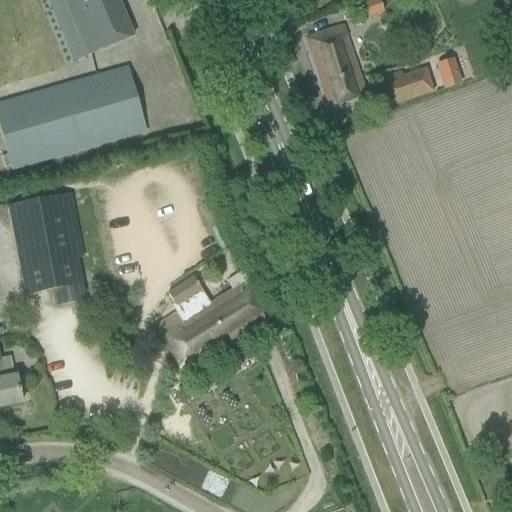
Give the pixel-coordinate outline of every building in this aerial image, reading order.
[(64,0),(87,56),(132,38),(116,0),(64,0)] [(379,1),(361,8),(365,18),(383,12),(379,1)] [(365,96),(344,28),(306,40),(327,107),(365,96)] [(452,62),(437,67),(444,89),(459,84),(452,62)] [(0,105),(0,135),(10,170),(146,131),(128,69),(0,105)] [(399,75),(378,82),(387,108),(432,92),(424,71),(400,80),(399,75)] [(68,196),(14,206),(31,295),(54,290),(56,299),(82,294),(78,278),(75,260),(79,259),(68,196)] [(179,314),(156,328),(183,372),(215,352),(215,351),(264,321),(241,284),(210,306),(194,279),(167,295),(179,314)] [(2,379),(0,366),(0,408),(20,404),(15,377),(2,379)]
